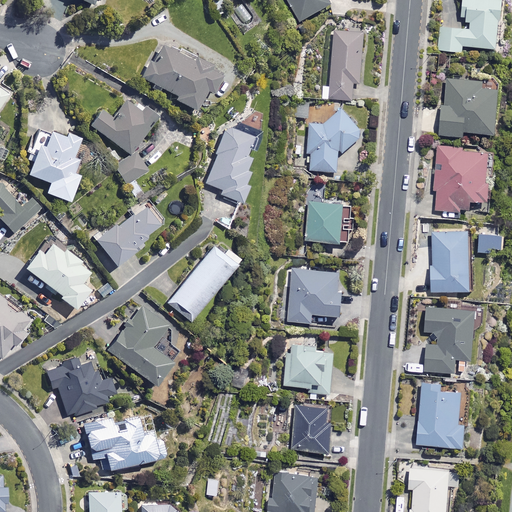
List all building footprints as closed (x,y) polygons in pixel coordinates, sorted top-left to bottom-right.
[(329,2),(327,0),(288,0),(300,20),(329,2)] [(497,0),(460,0),(459,20),(468,21),(468,28),(440,26),(438,49),(460,51),(461,44),(493,47),(497,0)] [(363,32),(334,30),(330,88),(323,87),(323,98),(351,100),(352,82),(359,82),(363,32)] [(189,59),(160,44),(151,62),(148,60),(140,77),(174,94),(172,98),(192,108),(202,88),(208,91),(217,73),(204,67),(206,62),(191,55),(189,59)] [(479,79),(445,77),(444,104),(439,103),(437,133),(461,135),(461,130),(491,131),(494,87),(478,86),(479,79)] [(138,109),(122,99),(109,115),(98,107),(87,122),(119,149),(124,155),(111,164),(124,183),(145,169),(135,155),(130,150),(154,113),(143,106),(138,109)] [(362,131),(339,108),(323,123),(310,123),(309,170),(337,170),(337,150),(343,150),(362,131)] [(248,134),(224,125),(203,182),(219,188),(217,193),(238,200),(243,185),(239,183),(248,157),(241,154),(248,134)] [(63,135),(47,129),(41,144),(35,142),(24,172),(47,181),(43,191),(68,200),(79,173),(73,170),(79,156),(72,153),(78,136),(65,131),(63,135)] [(484,149),(436,147),(434,209),(467,210),(468,198),(482,199),(484,149)] [(0,219),(12,232),(39,208),(29,198),(19,207),(0,185),(0,219)] [(350,202),(307,200),(306,239),(341,241),(342,217),(350,217),(350,202)] [(157,220),(143,201),(92,237),(110,263),(137,244),(134,240),(143,233),(142,231),(157,220)] [(228,225),(233,210),(216,211),(216,222),(228,225)] [(468,230),(431,231),(432,265),(428,265),(429,290),(470,289),(468,230)] [(57,247),(46,239),(37,250),(33,246),(20,264),(56,292),(54,294),(70,306),(84,287),(75,280),(84,268),(73,260),(76,258),(59,245),(57,247)] [(219,252),(210,245),(165,302),(187,319),(236,256),(223,246),(219,252)] [(337,271),(292,267),(288,320),(310,322),(311,312),(337,314),(339,288),(336,288),(337,271)] [(27,318),(0,296),(0,355),(10,342),(13,344),(23,331),(19,328),(27,318)] [(166,341),(158,352),(148,344),(164,323),(139,304),(105,348),(151,383),(168,360),(164,356),(172,346),(166,341)] [(471,305),(457,305),(457,308),(423,306),(422,330),(434,331),(434,343),(424,343),(422,369),(452,371),(453,357),(469,358),(471,305)] [(316,338),(291,337),(290,353),(286,353),(284,384),(310,386),(309,391),(330,393),(333,352),(315,350),(316,338)] [(77,365),(73,355),(60,360),(62,364),(43,371),(50,389),(54,387),(65,416),(114,397),(106,376),(96,379),(89,360),(77,365)] [(438,382),(420,381),(416,442),(460,445),(462,423),(456,423),(458,391),(438,390),(438,382)] [(325,406),(294,403),(291,447),(327,450),(329,422),(324,422),(325,406)] [(110,424),(107,414),(79,422),(89,458),(98,455),(101,466),(111,464),(113,469),(135,463),(133,457),(144,454),(145,457),(160,452),(156,439),(154,439),(150,427),(137,430),(134,418),(110,424)] [(457,469),(407,467),(406,487),(412,487),(411,508),(407,508),(407,511),(447,511),(448,500),(444,500),(445,483),(456,484),(457,469)] [(313,511),(318,475),(276,470),(273,497),(269,496),(267,509),(292,511),(313,511)] [(217,477),(208,476),(206,493),(216,494),(217,477)] [(86,490),(86,511),(116,511),(117,507),(124,507),(124,491),(86,490)] [(171,511),(171,503),(140,505),(140,511),(171,511)]
